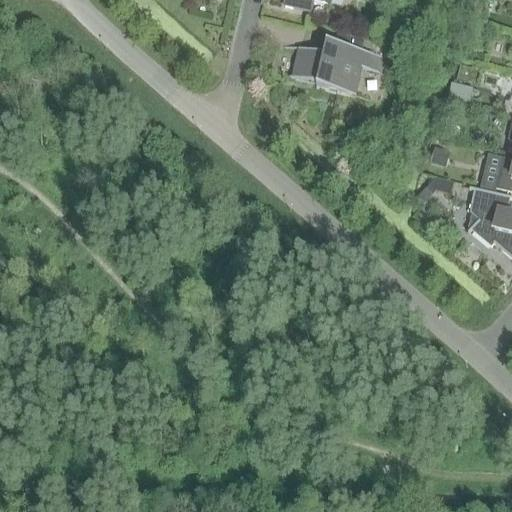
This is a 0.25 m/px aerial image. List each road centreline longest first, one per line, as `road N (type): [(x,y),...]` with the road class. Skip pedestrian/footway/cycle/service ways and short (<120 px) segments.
road 1 (unclassified): [(476,358),(221,134)]
road 2 (unclassified): [(221,134),(72,0)]
road 3 (residential): [(221,134),(252,0)]
